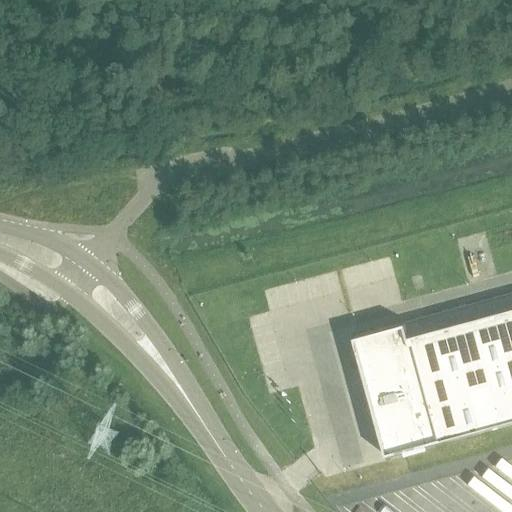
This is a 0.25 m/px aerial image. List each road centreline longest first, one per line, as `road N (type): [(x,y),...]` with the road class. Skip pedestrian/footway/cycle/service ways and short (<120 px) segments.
road 1 (unclassified): [(91,264),(161,188),(191,172),(511,88)]
road 2 (track): [(112,236),(47,183),(0,25)]
road 3 (unclassified): [(198,417),(172,359),(91,264)]
road 4 (unclassified): [(70,293),(198,417)]
